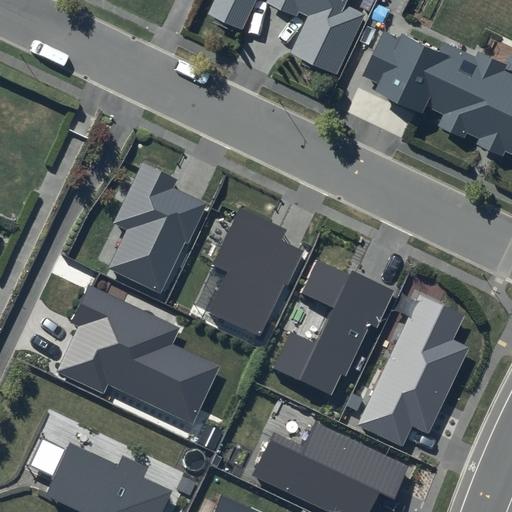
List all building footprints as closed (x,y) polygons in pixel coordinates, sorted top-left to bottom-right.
[(211,0),(207,9),(241,25),(252,0),(273,0),(296,11),(298,6),(308,10),(291,47),(335,68),(364,9),(345,0),(211,0)] [(386,31),(364,76),(381,84),(378,89),(426,112),(429,107),(446,115),(441,125),(468,138),(470,134),(482,139),(480,145),(506,157),(509,151),(511,152),(511,73),(506,70),(509,65),(483,53),(480,58),(447,42),(444,49),(406,30),(402,38),(386,31)] [(177,180),(142,163),(113,223),(127,230),(108,268),(161,293),(185,242),(188,244),(207,203),(173,187),(177,180)] [(286,230),(240,208),(212,265),(228,272),(209,312),(261,337),(302,251),(281,240),(286,230)] [(350,275),(318,260),(302,293),(333,308),(316,343),(291,332),(273,368),(331,395),(341,374),(345,377),(370,324),(377,328),(394,290),(352,270),(350,275)] [(180,328),(88,284),(70,323),(78,327),(57,372),(104,394),(108,385),(193,424),(220,367),(172,345),(180,328)] [(464,315),(419,295),(358,425),(404,446),(413,427),(428,434),(469,348),(453,340),(464,315)] [(409,466),(314,421),(302,446),(273,432),(251,476),(327,511),(370,511),(379,493),(395,500),(409,466)] [(155,511),(168,486),(140,473),(144,463),(120,452),(115,462),(68,440),(44,488),(92,510),(91,511),(155,511)] [(257,511),(221,495),(212,511),(257,511)]
